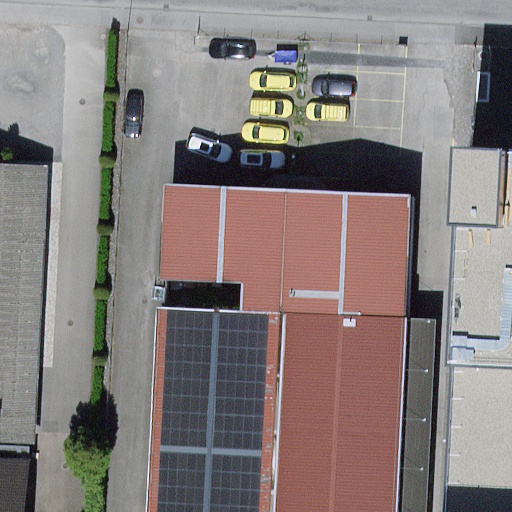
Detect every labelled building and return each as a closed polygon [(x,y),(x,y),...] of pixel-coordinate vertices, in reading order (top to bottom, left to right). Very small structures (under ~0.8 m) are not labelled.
[(511,511),(511,155),(447,152),(438,321),(428,511),(511,511)] [(0,445),(37,447),(50,166),(0,163),(0,445)] [(284,314),(289,193),(170,188),(168,239),(166,282),(246,286),(245,313),(284,314)] [(284,314),(410,320),(413,224),(414,197),(289,193),(284,314)] [(284,314),(245,313),(161,309),(150,511),(428,511),(438,321),(410,320),(284,314)] [(29,511),(32,461),(0,459),(0,511),(29,511)]
